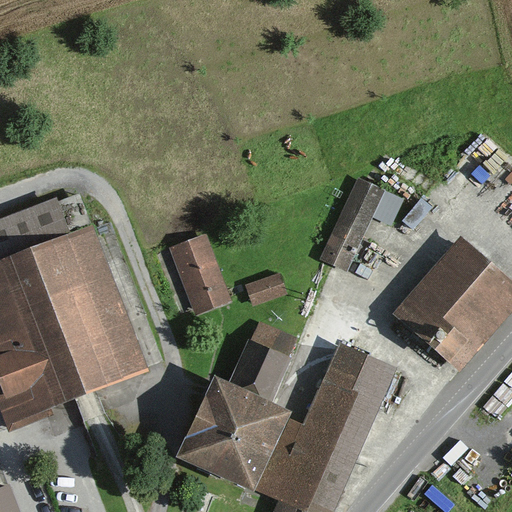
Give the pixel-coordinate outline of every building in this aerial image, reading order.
[(486,169),(503,148),(485,133),(468,154),(486,169)] [(384,193),(362,183),(326,258),(348,269),(384,193)] [(0,409),(9,432),(151,376),(80,196),(58,204),(57,201),(0,223),(0,409)] [(407,218),(418,224),(431,202),(420,196),(407,218)] [(232,301),(208,237),(173,251),(198,314),(232,301)] [(511,316),(511,286),(456,239),(390,317),(461,377),(511,316)] [(283,279),(252,288),(258,309),(289,300),(283,279)] [(231,389),(219,384),(183,462),(256,495),(292,417),(270,407),(290,361),(252,343),(231,389)] [(291,511),(341,511),(400,375),(346,352),(280,507),(291,511)]
